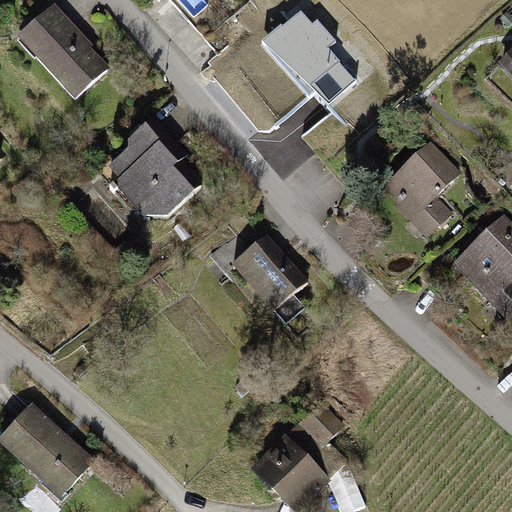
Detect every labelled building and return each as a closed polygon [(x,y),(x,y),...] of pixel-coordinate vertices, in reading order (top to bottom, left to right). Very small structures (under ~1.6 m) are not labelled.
[(120,69),(62,8),(25,44),(83,104),(120,69)] [(315,8),(268,48),(326,117),(373,76),(315,8)] [(215,193),(156,128),(110,170),(169,235),(215,193)] [(0,145),(0,170),(12,162),(0,145)] [(466,179),(439,148),(385,193),(431,247),(460,223),(441,200),(466,179)] [(511,224),(508,220),(460,270),(511,319),(511,224)] [(276,241),(239,272),(278,320),(315,290),(276,241)] [(330,399),(258,471),(298,511),(309,511),(337,485),(316,464),(356,425),(330,399)] [(102,464),(37,409),(6,446),(71,501),(102,464)]
